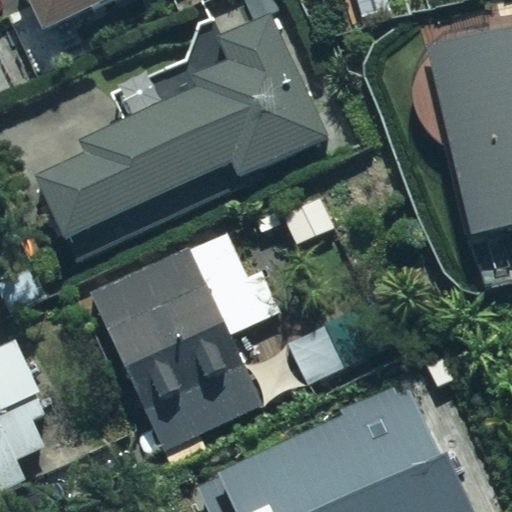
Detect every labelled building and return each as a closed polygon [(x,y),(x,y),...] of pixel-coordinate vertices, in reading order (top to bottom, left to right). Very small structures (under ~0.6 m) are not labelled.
[(5,0),(29,48),(127,0),(5,0)] [(0,149),(0,171),(7,186),(15,182),(53,258),(223,174),(231,189),(328,141),(267,18),(0,149)] [(464,247),(511,237),(511,44),(426,62),(464,247)] [(113,386),(120,382),(159,463),(311,390),(298,363),(266,378),(258,363),(233,375),(221,349),(278,321),(257,276),(245,282),(224,238),(76,309),(113,386)] [(0,358),(0,503),(20,495),(13,478),(40,468),(29,442),(41,437),(7,356),(0,358)] [(463,511),(398,400),(185,489),(194,511),(463,511)]
